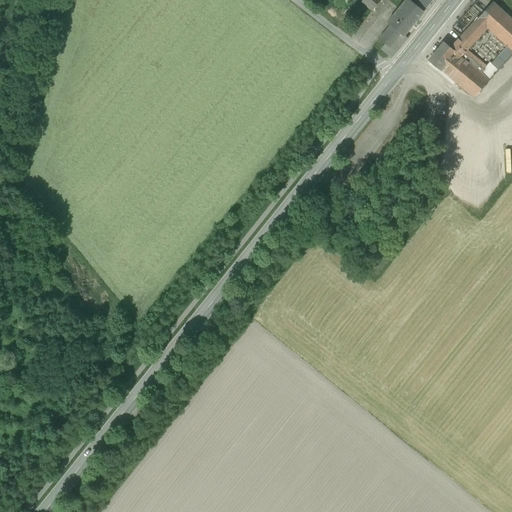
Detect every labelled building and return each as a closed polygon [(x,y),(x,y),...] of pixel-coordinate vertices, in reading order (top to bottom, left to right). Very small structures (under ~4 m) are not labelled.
[(380,0),(359,0),(372,10),(371,12),(376,17),(380,12),(375,7),(380,0)] [(404,0),(387,23),(390,25),(403,36),(423,11),(422,10),(409,0),(404,0)] [(409,0),(422,10),(430,0),(409,0)] [(511,20),(492,2),(477,18),(487,27),(508,47),(511,50),(511,20)] [(477,18),(466,30),(476,39),(487,27),(477,18)] [(403,36),(390,25),(379,38),(386,44),(381,50),(387,55),(403,36)] [(470,45),(476,39),(466,30),(461,36),(462,37),(470,45)] [(403,36),(387,55),(392,59),(407,39),(403,36)] [(451,48),(444,42),(429,61),(450,78),(465,60),(461,56),(467,50),(471,46),(470,45),(462,37),(451,48)] [(511,50),(508,47),(497,58),(504,64),(511,55),(511,50)] [(487,66),(467,50),(461,56),(465,60),(468,63),(470,61),(472,63),(471,65),(481,73),(487,66)] [(497,58),(491,64),(498,71),(504,64),(497,58)] [(470,61),(468,63),(465,60),(450,78),(474,98),(490,80),(481,73),(471,65),(472,63),(470,61)] [(491,64),(490,63),(487,66),(481,73),(490,80),(498,71),(491,64)]
